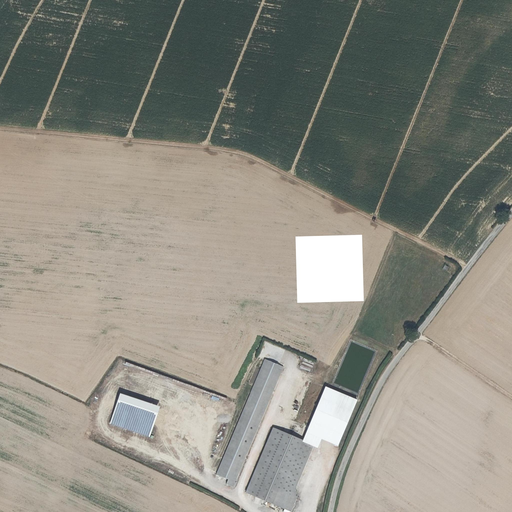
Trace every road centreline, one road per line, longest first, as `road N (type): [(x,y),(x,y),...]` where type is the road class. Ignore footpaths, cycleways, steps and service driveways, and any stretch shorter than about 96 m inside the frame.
road 1 (track): [(0,127),(243,150),(467,267)]
road 2 (unclassified): [(511,213),(383,378),(342,468),(333,511)]
